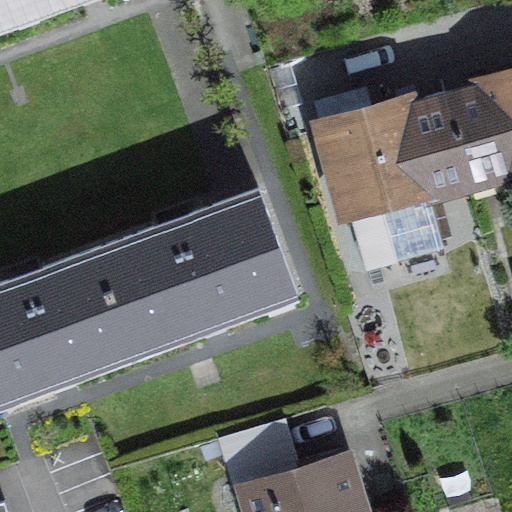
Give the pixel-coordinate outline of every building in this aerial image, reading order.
[(0,0),(0,36),(101,0),(0,0)] [(441,97),(464,188),(511,175),(511,69),(462,83),(464,91),(441,97)] [(328,223),(464,188),(441,97),(407,106),(405,95),(302,122),(328,223)] [(258,198),(0,294),(0,418),(299,306),(258,198)] [(279,430),(215,448),(226,487),(233,485),(240,511),(361,511),(346,455),(290,471),(279,430)]
